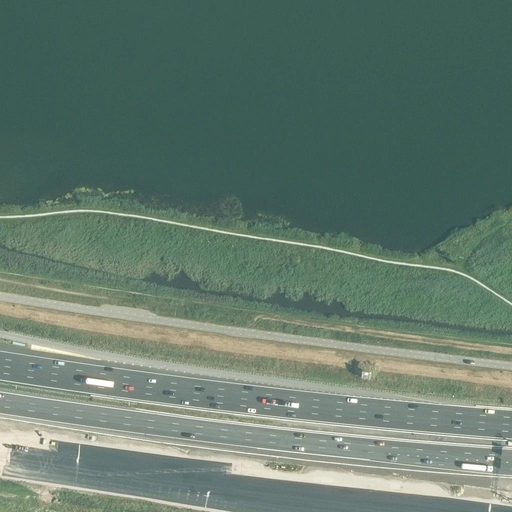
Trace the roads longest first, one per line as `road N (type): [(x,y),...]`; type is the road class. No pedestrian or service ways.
road 1 (unknown): [(511,351),(0,279)]
road 2 (unclassified): [(0,296),(511,366)]
road 3 (motorway): [(511,434),(0,365)]
road 4 (motorway): [(0,436),(511,504)]
road 5 (motorway): [(0,402),(511,463)]
